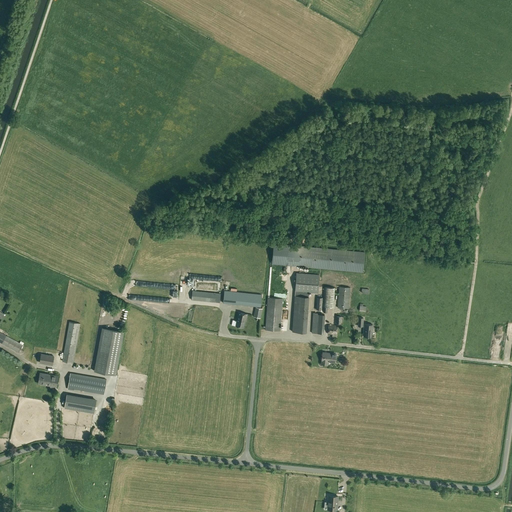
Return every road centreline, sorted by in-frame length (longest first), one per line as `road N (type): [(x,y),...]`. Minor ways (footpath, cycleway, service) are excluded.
road 1 (track): [(511,364),(223,335),(226,304),(118,296),(0,242)]
road 2 (unclassified): [(245,463),(489,489),(502,477),(511,415)]
road 3 (unclassified): [(0,460),(64,445),(245,463)]
road 4 (unclassified): [(245,463),(258,339)]
